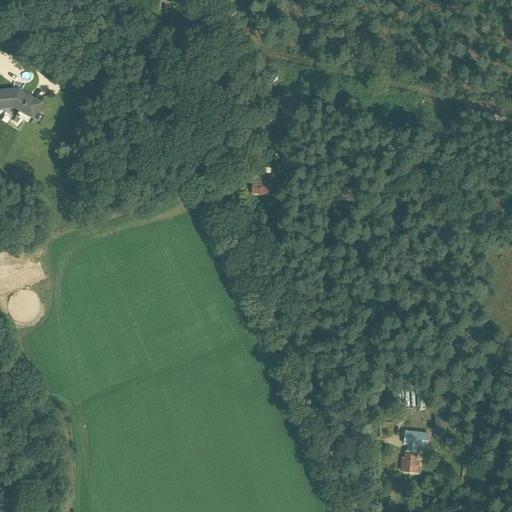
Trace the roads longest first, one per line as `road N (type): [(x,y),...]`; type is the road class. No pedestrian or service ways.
road 1 (track): [(151,38),(353,511)]
road 2 (track): [(209,0),(211,24),(182,37),(0,30)]
